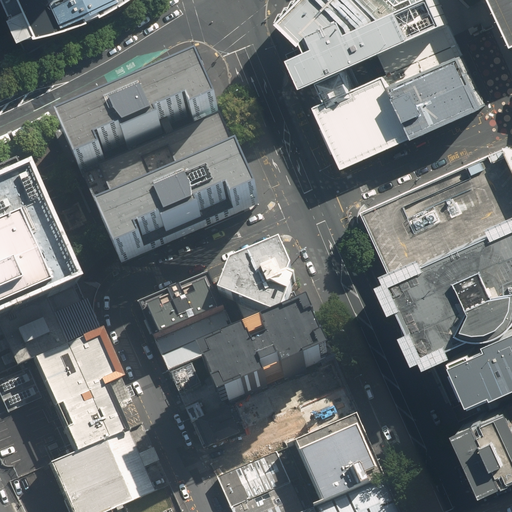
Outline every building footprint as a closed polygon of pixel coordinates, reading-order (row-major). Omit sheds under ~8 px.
[(2,0),(18,36),(26,54),(105,9),(120,0),(2,0)] [(315,51),(298,59),(309,86),(321,81),(346,70),(379,55),(449,24),(438,0),(426,0),(420,3),(418,0),(409,0),(403,4),(398,0),(305,0),(305,1),(304,0),(302,0),(299,7),(297,5),(292,14),(290,12),(286,22),(308,44),(311,41),(315,51)] [(511,0),(496,0),(511,36),(511,0)] [(394,87),(463,57),(449,24),(379,55),(388,75),(394,87)] [(468,68),(463,57),(394,87),(414,134),(483,104),(468,68)] [(346,163),(414,134),(388,75),(354,89),(346,70),(321,81),(329,100),(321,104),(346,163)] [(259,204),(202,75),(68,134),(125,263),(259,204)] [(511,155),(508,147),(487,156),(370,208),(367,210),(372,223),(394,275),(495,230),(511,222),(511,155)] [(0,321),(76,288),(75,285),(17,156),(0,163),(0,321)] [(363,231),(372,223),(367,210),(370,208),(366,203),(364,205),(362,207),(360,212),(359,216),(359,221),(360,226),(363,231)] [(511,222),(495,230),(394,275),(417,324),(427,347),(430,352),(477,332),(486,333),(493,332),(499,331),(508,327),(511,323),(511,222)] [(223,300),(282,320),(296,285),(291,282),(295,271),(284,247),(234,271),(223,300)] [(211,283),(143,314),(170,372),(238,341),(211,283)] [(33,360),(99,329),(87,302),(83,303),(76,288),(0,321),(0,332),(15,364),(16,367),(33,360)] [(228,406),(327,361),(304,311),(205,356),(228,406)] [(419,361),(430,352),(427,347),(417,324),(403,326),(404,329),(405,334),(407,339),(409,344),(412,351),(415,357),(419,361)] [(493,342),(458,357),(472,391),(475,396),(496,387),(498,390),(511,384),(511,328),(491,337),(493,342)] [(33,360),(73,454),(128,431),(108,384),(120,378),(99,329),(33,360)] [(448,403),(472,391),(458,357),(454,358),(454,357),(431,366),(438,382),(444,380),(446,383),(440,386),(448,403)] [(233,405),(243,430),(277,416),(277,417),(342,387),(331,362),(233,405)] [(0,392),(10,415),(43,400),(29,368),(0,380),(0,392)] [(342,387),(278,418),(284,431),(279,433),(285,448),(357,416),(344,386),(342,387)] [(511,401),(461,423),(486,482),(511,470),(511,401)] [(236,432),(225,407),(195,420),(207,445),(236,432)] [(328,507),(384,481),(360,428),(356,421),(300,447),(303,454),(328,507)] [(138,454),(128,431),(73,454),(48,465),(68,511),(107,511),(154,492),(143,467),(158,461),(152,448),(138,454)] [(218,481),(231,511),(234,511),(292,485),(278,454),(218,481)] [(328,507),(317,511),(398,511),(384,481),(328,507)] [(234,511),(301,511),(304,511),(292,485),(234,511)]
